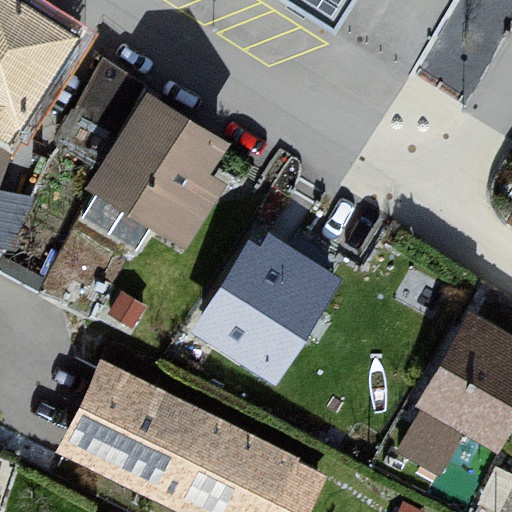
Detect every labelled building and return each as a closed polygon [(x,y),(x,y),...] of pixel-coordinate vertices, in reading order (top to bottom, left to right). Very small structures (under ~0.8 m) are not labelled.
[(353,0),(284,0),(333,31),(353,0)] [(0,133),(63,43),(0,7),(0,133)] [(126,98),(64,190),(166,251),(213,196),(191,186),(213,148),(126,98)] [(511,190),(490,225),(511,237),(511,190)] [(248,240),(171,332),(258,380),(326,281),(248,240)] [(452,314),(392,414),(406,419),(381,455),(426,479),(444,443),(488,452),(511,409),(511,366),(498,355),(510,343),(452,314)] [(309,511),(329,473),(101,360),(57,449),(184,511),(309,511)]
